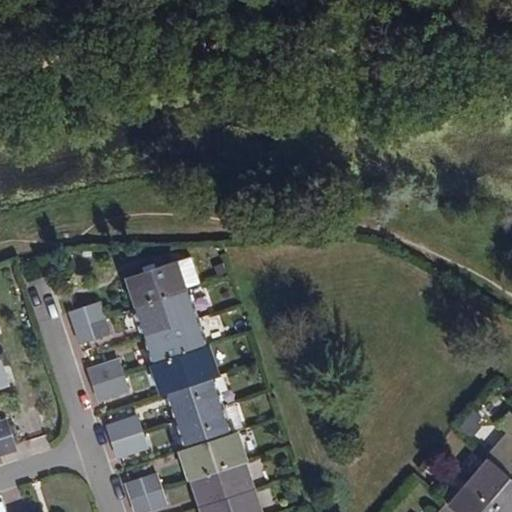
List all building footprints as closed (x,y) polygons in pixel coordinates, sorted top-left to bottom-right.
[(143,304),(190,289),(180,257),(158,264),(147,267),(133,272),(143,304)] [(145,261),(147,267),(158,264),(156,257),(145,261)] [(190,289),(143,304),(141,305),(151,335),(203,319),(192,288),(190,289)] [(80,325),(110,315),(105,301),(76,310),(80,325)] [(115,329),(110,315),(80,325),(84,339),(115,329)] [(151,335),(159,363),(213,346),(203,319),(151,335)] [(0,384),(11,381),(5,361),(1,350),(0,345),(0,384)] [(213,346),(159,363),(158,364),(167,392),(172,391),(216,377),(224,375),(214,346),(213,346)] [(5,361),(11,359),(7,347),(1,350),(5,361)] [(99,382),(128,373),(125,359),(94,369),(99,382)] [(132,386),(128,373),(99,382),(102,395),(132,386)] [(172,391),(181,419),(225,405),(216,377),(172,391)] [(225,405),(181,419),(191,448),(235,434),(225,405)] [(117,439),(148,430),(143,415),(112,425),(117,439)] [(497,457),(511,470),(511,416),(506,423),(511,428),(511,435),(495,455),(497,457)] [(0,421),(0,444),(2,450),(16,446),(7,419),(0,421)] [(148,430),(117,439),(121,453),(151,443),(148,430)] [(198,477),(247,461),(250,460),(242,432),(235,434),(191,448),(186,449),(195,478),(198,477)] [(511,470),(497,457),(477,480),(511,510),(511,470)] [(247,461),(198,477),(208,506),(257,490),(247,461)] [(135,497),(166,487),(160,470),(130,480),(135,497)] [(511,511),(511,510),(477,480),(457,503),(467,511),(511,511)] [(166,487),(135,497),(139,510),(170,501),(166,487)] [(209,511),(264,511),(257,490),(208,506),(209,511)] [(467,511),(457,503),(455,502),(445,511),(467,511)]
